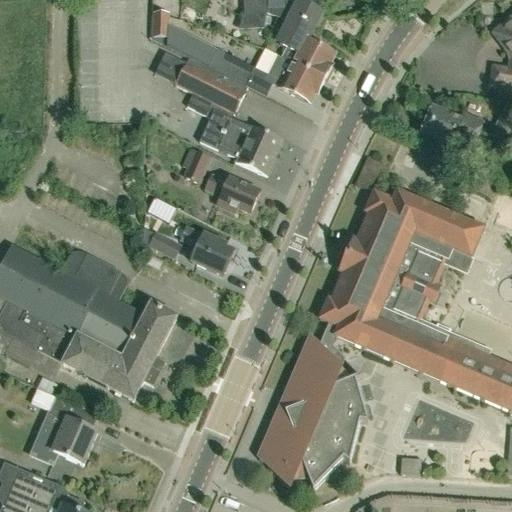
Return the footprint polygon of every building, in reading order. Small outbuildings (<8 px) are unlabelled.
[(265,14),(263,0),(242,0),(243,14),(265,14)] [(279,47),(296,56),(304,39),(307,41),(321,14),(297,2),(296,0),(263,0),(265,14),(286,24),(277,42),(280,44),(279,47)] [(154,17),(154,41),(167,41),(168,17),(154,17)] [(511,20),(491,37),(510,60),(508,74),(492,71),(489,89),(511,92),(511,20)] [(291,65),(324,81),(332,65),(329,64),(334,55),(307,41),(304,39),(296,56),(291,65)] [(207,69),(248,89),(264,98),(270,86),(309,105),(315,94),(317,95),(324,81),(291,65),(264,51),(254,70),(217,50),(207,69)] [(251,128),(250,128),(232,120),(248,89),(207,69),(189,59),(175,86),(193,95),(186,108),(210,120),(199,144),(236,160),(235,164),(267,178),(283,142),(251,128)] [(511,108),(507,106),(492,141),(510,149),(511,145),(511,108)] [(459,143),(473,149),(483,126),(466,118),(463,125),(432,111),(420,137),(437,144),(434,149),(452,157),(459,143)] [(211,160),(190,150),(182,166),(189,170),(185,179),(199,186),(211,160)] [(250,216),(260,194),(229,181),(228,184),(212,177),(205,192),(221,199),(217,207),(235,215),(237,210),(250,216)] [(511,368),(508,366),(489,358),(491,353),(421,323),(429,304),(432,306),(441,287),(437,286),(445,267),(463,275),(470,260),(472,261),(485,231),(474,227),(397,194),(393,203),(374,195),(365,216),(369,217),(357,244),(353,242),(339,273),(339,275),(343,277),(331,303),(328,302),(319,322),(328,326),(317,349),(310,342),(259,460),(288,492),(291,483),(306,483),(311,494),(342,464),(348,468),(348,466),(359,426),(366,427),(355,385),(362,382),(361,380),(349,384),(339,373),(344,361),(330,347),(334,340),(510,415),(511,415),(511,413),(511,368)] [(168,219),(174,207),(161,200),(155,212),(168,219)] [(223,277),(233,253),(223,249),(225,245),(203,235),(202,236),(186,229),(181,242),(197,249),(191,263),(223,277)] [(175,263),(183,249),(156,235),(149,250),(175,263)] [(109,297),(121,275),(86,256),(74,280),(12,247),(0,268),(0,333),(132,403),(143,382),(153,387),(166,363),(156,358),(176,319),(151,306),(145,317),(109,297)] [(31,355),(8,342),(1,356),(23,369),(31,355)] [(210,349),(195,358),(204,372),(219,363),(210,349)] [(43,391),(58,397),(62,386),(46,381),(43,391)] [(181,397),(170,409),(183,420),(194,408),(181,397)] [(97,434),(93,432),(75,424),(81,409),(55,398),(49,413),(66,420),(62,432),(44,424),(30,457),(52,465),(57,455),(83,466),(97,434)] [(407,462),(407,477),(426,477),(426,461),(407,462)] [(81,511),(85,503),(68,496),(66,490),(3,465),(0,472),(0,480),(3,487),(0,494),(0,511),(81,511)]
